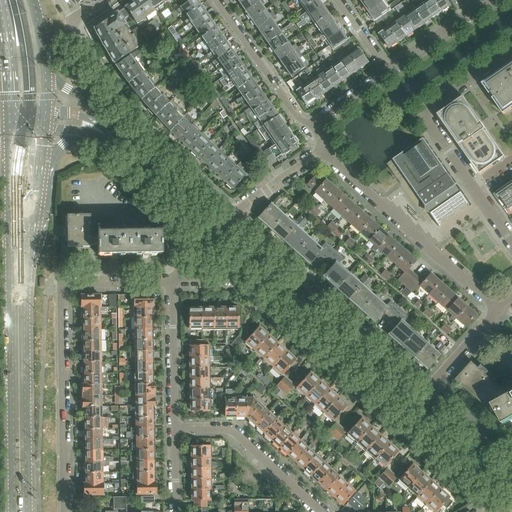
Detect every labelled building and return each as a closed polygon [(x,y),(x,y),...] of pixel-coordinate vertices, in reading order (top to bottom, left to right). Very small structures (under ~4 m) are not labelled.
[(136,0),(134,1),(146,17),(155,11),(154,10),(147,0),(136,0)] [(147,0),(154,10),(163,4),(160,0),(147,0)] [(180,8),(176,11),(179,14),(183,11),(186,15),(200,6),(199,5),(200,4),(198,1),(196,1),(195,0),(191,0),(187,3),(180,8)] [(258,0),(244,0),(239,4),(242,9),(243,8),(245,11),(259,2),(258,0)] [(296,0),(303,8),(314,0),(296,0)] [(320,3),(321,3),(318,0),(314,0),(303,8),(308,16),(322,7),(320,3)] [(364,7),(363,7),(367,12),(381,2),(380,0),(366,0),(362,3),(364,7)] [(431,0),(426,0),(421,4),(431,18),(435,16),(436,16),(438,14),(439,13),(440,12),(431,0)] [(431,0),(440,12),(442,11),(443,11),(446,9),(447,7),(449,6),(444,0),(431,0)] [(130,3),(125,7),(125,8),(136,24),(146,17),(134,1),(131,3),(130,3)] [(245,11),(248,15),(247,15),(250,20),(265,10),(259,2),(245,11)] [(381,2),(367,12),(370,17),(371,17),(373,20),(387,10),(381,2)] [(421,4),(413,10),(423,24),(424,23),(425,23),(428,22),(428,20),(431,18),(421,4)] [(186,15),(188,19),(184,22),(187,26),(205,13),(203,10),(203,9),(202,6),(200,6),(186,15)] [(288,7),(284,9),(288,15),(289,16),(290,17),(293,15),(288,7)] [(322,7),(308,16),(314,24),(329,14),(325,9),(324,10),(322,7)] [(265,10),(250,20),(254,25),(255,25),(257,28),(271,18),(265,10)] [(413,10),(404,16),(414,30),(417,28),(419,28),(421,26),(422,25),(423,24),(413,10)] [(95,31),(95,32),(95,33),(97,37),(98,37),(100,41),(120,27),(120,28),(125,25),(117,13),(108,19),(108,18),(102,22),(102,23),(100,25),(99,24),(96,27),(97,27),(95,28),(95,31)] [(210,20),(210,18),(208,16),(207,16),(205,13),(187,26),(189,29),(193,26),(196,30),(210,20)] [(334,23),(332,20),(332,19),(329,14),(314,24),(320,33),(334,23)] [(404,16),(396,22),(405,36),(407,35),(408,35),(410,34),(411,32),(414,30),(404,16)] [(257,28),(259,31),(258,32),(262,37),(277,26),(271,18),(257,28)] [(154,20),(149,23),(154,30),(159,27),(154,20)] [(210,20),(196,30),(199,34),(194,37),(197,40),(215,28),(213,25),(214,24),(212,21),(211,21),(210,20)] [(396,22),(387,28),(397,42),(398,41),(399,42),(402,40),(402,38),(405,36),(396,22)] [(149,23),(145,26),(150,33),(154,30),(149,23)] [(334,23),(320,33),(325,41),(340,31),(337,25),(336,26),(334,23)] [(277,26),(262,37),(265,42),(266,41),(268,44),(282,34),(277,26)] [(101,42),(100,42),(103,48),(104,48),(107,53),(130,37),(126,32),(125,32),(124,33),(120,28),(120,27),(100,41),(101,42)] [(220,34),(220,33),(218,31),(217,30),(215,28),(197,40),(199,44),(204,41),(206,45),(220,35),(220,34)] [(380,30),(377,32),(388,48),(390,47),(392,47),(395,45),(395,43),(397,42),(387,28),(382,32),(380,30)] [(340,31),(325,41),(331,49),(345,40),(343,36),(344,36),(340,31)] [(271,47),(270,48),(273,53),(288,43),(285,38),(289,35),(286,32),(282,34),(268,44),(271,47)] [(220,35),(206,45),(209,49),(205,52),(207,55),(225,42),(224,40),(224,38),(222,36),(221,36),(220,35)] [(130,37),(107,53),(110,58),(109,58),(113,65),(114,64),(135,49),(132,44),(132,43),(133,42),(130,37)] [(311,39),(308,41),(313,49),(317,47),(311,39)] [(225,42),(207,55),(210,59),(214,56),(217,60),(231,50),(230,49),(230,48),(229,45),(227,45),(225,42)] [(288,43),(273,53),(277,58),(278,58),(280,61),(296,49),(297,48),(295,45),(291,47),(288,43)] [(353,52),(348,55),(358,69),(360,68),(362,68),(364,66),(365,65),(367,63),(356,47),(352,50),(353,52)] [(282,64),(281,64),(285,69),(299,59),(302,57),(296,49),(280,61),(282,64)] [(236,57),(234,55),(234,53),(232,51),(231,51),(231,50),(217,60),(219,64),(215,67),(217,70),(236,57)] [(131,55),(115,66),(122,75),(121,76),(125,82),(126,81),(128,84),(143,72),(131,55)] [(348,55),(340,61),(349,75),(353,73),(354,73),(357,71),(357,70),(358,69),(348,55)] [(236,57),(217,70),(220,73),(224,71),(227,74),(241,65),(240,64),(241,63),(239,60),(238,60),(236,57)] [(299,59),(285,69),(288,75),(289,74),(291,77),(305,68),(299,59)] [(340,61),(331,67),(341,81),(342,81),(343,81),(346,79),(346,78),(349,75),(340,61)] [(511,63),(482,84),(490,95),(491,94),(494,98),(493,99),(504,115),(504,114),(510,124),(511,122),(511,63)] [(230,78),(225,81),(228,85),(246,72),(244,69),(244,68),(243,66),(241,65),(227,74),(230,78)] [(331,67),(322,73),(332,87),(335,85),(337,85),(339,83),(340,82),(341,81),(331,67)] [(130,86),(128,87),(133,93),(134,92),(141,100),(155,88),(143,72),(128,84),(130,86)] [(246,72),(228,85),(230,88),(234,85),(237,89),(251,79),(251,77),(249,75),(248,75),(246,72)] [(322,73),(314,79),(324,93),(325,93),(326,93),(328,91),(329,90),(332,87),(322,73)] [(240,93),(236,96),(238,100),(256,87),(254,84),(255,83),(253,80),(252,80),(251,79),(237,89),(240,93)] [(314,79),(305,85),(315,99),(316,99),(317,99),(320,97),(320,96),(324,93),(314,79)] [(290,80),(286,83),(292,92),(295,90),(296,89),(290,80)] [(296,89),(295,90),(306,106),(308,104),(310,104),(313,102),(313,101),(315,99),(305,85),(300,89),(299,87),(296,89)] [(256,87),(238,100),(240,103),(245,100),(247,104),(261,94),(261,92),(260,90),(258,89),(256,87)] [(149,109),(147,110),(152,115),(153,114),(155,116),(169,103),(155,88),(141,100),(149,109)] [(219,91),(214,95),(217,99),(218,100),(219,99),(220,101),(224,98),(219,91)] [(261,94),(247,104),(250,108),(246,111),(248,114),(267,102),(265,99),(265,98),(263,95),(262,95),(261,94)] [(464,97),(438,115),(480,175),(505,157),(464,97)] [(224,98),(220,101),(225,109),(229,106),(224,98)] [(157,118),(156,119),(161,125),(162,124),(170,132),(183,117),(183,118),(180,115),(183,112),(172,100),(169,103),(155,116),(157,118)] [(216,100),(210,106),(214,109),(219,104),(216,100)] [(267,102),(248,114),(251,118),(255,115),(258,119),(272,109),(271,108),(272,107),(270,104),(268,104),(267,102)] [(230,107),(226,110),(230,116),(234,113),(230,107)] [(275,114),(275,112),(274,110),(272,110),(272,109),(258,119),(260,123),(255,126),(258,130),(261,128),(277,116),(275,114)] [(223,111),(219,114),(223,119),(227,117),(227,116),(223,111)] [(289,134),(291,133),(288,129),(286,130),(280,121),(282,120),(279,116),(278,117),(277,116),(261,128),(273,146),(269,149),(275,159),(284,152),(285,154),(290,151),(289,149),(296,144),(296,143),(297,142),(294,138),(293,139),(289,134)] [(174,135),(173,137),(177,141),(178,139),(179,140),(192,125),(184,117),(183,117),(170,132),(174,135)] [(179,140),(183,144),(182,145),(186,149),(187,148),(188,148),(201,133),(192,125),(179,140)] [(188,148),(192,152),(191,153),(195,157),(196,156),(197,156),(210,141),(201,133),(188,148)] [(251,135),(246,138),(252,147),(257,144),(251,135)] [(422,138),(391,160),(424,206),(425,206),(430,213),(429,214),(437,225),(468,204),(459,192),(459,193),(454,186),(454,185),(422,138)] [(244,140),(240,145),(246,155),(251,150),(244,140)] [(197,156),(200,160),(199,161),(204,165),(205,164),(206,164),(219,150),(210,141),(197,156)] [(257,144),(252,147),(258,156),(263,153),(257,144)] [(263,153),(258,156),(265,166),(275,159),(269,149),(263,153)] [(209,168),(208,169),(213,173),(214,172),(228,158),(219,150),(206,164),(209,168)] [(214,172),(218,176),(217,177),(222,181),(223,180),(223,181),(237,166),(228,158),(214,172)] [(227,184),(226,185),(230,189),(231,188),(232,189),(238,183),(239,182),(241,183),(248,176),(237,166),(223,181),(227,184)] [(313,178),(307,185),(315,192),(321,185),(313,178)] [(315,192),(315,193),(324,200),(334,189),(326,181),(326,180),(321,185),(315,192)] [(511,193),(506,185),(493,195),(500,204),(503,202),(509,210),(511,208),(511,193)] [(343,197),(335,189),(335,188),(334,189),(324,200),(333,208),(343,197)] [(333,208),(342,216),(353,204),(352,205),(344,197),(344,196),(343,197),(333,208)] [(259,218),(272,229),(271,230),(283,217),(271,206),(272,205),(271,204),(258,219),(259,219),(259,218)] [(353,204),(342,216),(351,224),(362,212),(361,213),(352,205),(353,205),(353,204)] [(351,224),(360,233),(371,220),(370,220),(370,221),(361,213),(362,213),(362,212),(351,224)] [(90,216),(67,216),(67,248),(90,247),(90,245),(90,237),(90,216)] [(284,240),(283,241),(284,242),(296,228),(283,217),(271,230),(272,230),(284,240)] [(371,220),(360,233),(369,241),(380,229),(379,228),(379,229),(370,221),(371,221),(371,220)] [(296,228),(284,242),(285,241),(297,252),(296,253),(308,239),(296,228)] [(380,229),(369,241),(378,249),(389,237),(388,236),(388,237),(379,229),(380,229)] [(161,231),(129,232),(130,255),(162,254),(161,235),(164,235),(164,232),(161,232),(161,231)] [(129,232),(97,232),(97,237),(97,245),(97,255),(130,255),(129,232)] [(378,249),(387,257),(397,245),(398,245),(397,244),(397,245),(388,237),(389,237),(378,249)] [(309,263),(309,264),(318,254),(325,261),(335,250),(328,244),(323,248),(322,247),(320,249),(308,239),(296,253),(297,252),(309,263)] [(387,257),(396,265),(406,253),(407,253),(406,252),(406,253),(397,245),(387,257)] [(324,277),(337,287),(336,288),(336,289),(348,275),(337,265),(339,263),(338,261),(342,256),(335,250),(325,261),(332,267),(323,277),(324,277)] [(406,253),(396,265),(404,272),(408,269),(416,261),(415,260),(415,261),(406,253)] [(399,279),(404,284),(413,274),(408,269),(404,272),(404,273),(399,279)] [(413,274),(404,284),(407,286),(409,288),(418,278),(413,274)] [(420,286),(429,294),(440,282),(439,282),(439,283),(430,275),(431,274),(423,282),(420,286)] [(349,299),(348,300),(361,286),(348,275),(336,289),(337,288),(349,299)] [(365,275),(360,280),(363,283),(368,278),(365,275)] [(368,278),(363,283),(367,287),(372,281),(368,278)] [(423,282),(418,278),(409,288),(412,291),(414,293),(420,287),(420,286),(423,282)] [(439,283),(440,282),(429,294),(438,302),(449,290),(448,290),(448,291),(439,283)] [(350,299),(362,310),(361,311),(373,297),(361,286),(348,300),(350,299)] [(407,286),(401,293),(406,298),(412,291),(409,288),(407,286)] [(449,290),(438,302),(447,310),(458,298),(457,298),(457,299),(448,291),(449,290)] [(81,296),(81,297),(79,297),(79,302),(81,302),(81,307),(83,307),(83,308),(100,308),(100,295),(81,296)] [(133,295),(131,295),(131,307),(133,307),(133,308),(151,307),(151,306),(153,306),(153,301),(155,301),(154,296),(153,296),(153,295),(133,295)] [(374,321),(374,322),(383,312),(390,319),(400,308),(393,302),(388,307),(387,305),(385,307),(373,297),(361,311),(362,310),(374,321)] [(458,298),(447,310),(456,318),(467,306),(466,306),(466,307),(457,299),(458,298)] [(225,308),(226,328),(238,328),(242,327),(245,317),(240,316),(240,309),(238,309),(238,308),(237,308),(237,306),(230,307),(230,308),(225,308)] [(467,306),(456,318),(464,326),(464,327),(476,314),(475,314),(475,315),(466,307),(467,306)] [(151,307),(133,308),(134,318),(153,318),(153,312),(151,312),(151,307)] [(189,320),(188,320),(188,327),(189,327),(189,329),(202,328),(201,308),(197,308),(197,307),(190,307),(190,309),(189,309),(189,320)] [(202,308),(201,308),(202,328),(214,328),(213,308),(209,308),(209,307),(202,307),(202,308)] [(226,328),(225,308),(225,307),(218,307),(218,308),(213,308),(214,328),(226,328)] [(83,308),(83,313),(81,313),(81,319),(101,319),(100,312),(107,312),(107,308),(100,308),(83,308)] [(389,335),(402,346),(401,346),(401,347),(413,333),(402,323),(404,321),(403,319),(407,315),(400,308),(390,319),(397,325),(388,335),(389,336),(389,335)] [(151,325),(153,325),(153,318),(134,318),(134,330),(151,329),(151,325)] [(101,319),(81,319),(81,326),(83,326),(83,330),(101,330),(101,319)] [(257,327),(252,333),(253,334),(245,343),(255,351),(268,336),(265,333),(266,332),(261,327),(260,328),(259,328),(258,328),(257,327)] [(151,329),(134,330),(134,340),(153,340),(153,334),(151,334),(151,329)] [(83,335),(82,335),(82,341),(101,341),(101,330),(83,330),(83,335)] [(414,357),(413,358),(414,358),(426,344),(413,333),(401,347),(402,346),(414,357)] [(430,333),(425,338),(428,341),(433,336),(430,333)] [(274,341),(275,340),(269,335),(268,336),(255,351),(264,359),(277,344),(274,341)] [(239,336),(230,345),(235,350),(244,340),(239,336)] [(151,347),(153,347),(153,340),(134,340),(134,347),(130,347),(130,352),(134,352),(151,351),(151,347)] [(101,341),(82,341),(82,348),(84,348),(84,352),(101,352),(101,341)] [(285,352),(286,350),(281,346),(280,347),(277,344),(264,359),(273,367),(286,352),(285,352)] [(427,368),(426,369),(440,355),(439,354),(438,355),(426,344),(414,358),(415,357),(427,368)] [(190,351),(188,351),(188,357),(190,357),(190,358),(210,357),(210,347),(202,347),(189,347),(190,351)] [(152,357),(153,357),(153,352),(151,352),(151,351),(134,352),(134,358),(130,358),(130,363),(134,363),(152,362),(152,357)] [(84,352),(84,357),(82,357),(82,362),(84,362),(84,363),(101,363),(101,352),(84,352)] [(294,361),(295,360),(294,360),(295,358),(290,354),(289,355),(286,352),(273,367),(282,375),(290,366),(291,367),(296,362),(294,361)] [(243,354),(239,359),(240,361),(243,363),(248,358),(243,354)] [(190,358),(190,361),(189,361),(189,368),(190,368),(210,368),(210,357),(190,358)] [(152,362),(134,363),(134,374),(154,373),(153,367),(152,367),(152,362)] [(481,365),(481,366),(479,368),(472,362),(456,380),(490,410),(494,408),(503,424),(504,423),(511,420),(511,422),(511,421),(511,388),(505,392),(486,375),(488,372),(489,372),(481,365)] [(84,363),(84,368),(82,368),(82,374),(101,374),(101,369),(105,369),(105,363),(101,363),(84,363)] [(240,366),(237,369),(245,378),(246,377),(249,374),(242,367),(240,366)] [(190,372),(189,372),(189,378),(190,378),(190,379),(210,379),(210,368),(190,368),(190,372)] [(152,384),(152,380),(154,380),(154,373),(134,374),(135,384),(152,384)] [(304,378),(305,379),(299,386),(296,383),(294,385),(289,381),(281,391),(286,395),(292,388),(295,391),(297,389),(306,397),(319,382),(316,379),(317,378),(312,373),(311,374),(310,373),(309,374),(308,373),(304,378)] [(101,374),(82,374),(82,381),(84,381),(84,385),(102,385),(107,385),(107,380),(106,380),(106,374),(101,374)] [(285,377),(276,387),(281,391),(289,381),(285,377)] [(190,379),(190,383),(189,383),(189,389),(190,389),(190,390),(210,389),(210,379),(190,379)] [(328,390),(325,387),(326,386),(321,381),(320,382),(319,382),(306,397),(315,405),(328,390)] [(256,387),(255,388),(261,393),(265,389),(259,383),(256,387)] [(152,384),(135,384),(135,395),(154,395),(154,390),(156,390),(156,385),(154,385),(154,384),(152,384)] [(82,386),(80,386),(80,392),(82,391),(82,396),(102,396),(102,385),(84,385),(82,385),(82,386)] [(190,393),(189,393),(189,399),(190,399),(190,400),(210,400),(210,389),(190,390),(190,393)] [(225,389),(225,397),(225,411),(225,417),(226,417),(226,418),(232,418),(232,417),(236,417),(236,397),(236,389),(225,389)] [(328,390),(315,405),(324,413),(337,398),(337,397),(338,396),(332,391),(331,393),(328,390)] [(154,406),(156,405),(156,400),(154,400),(154,395),(135,395),(135,407),(152,406),(152,407),(154,407),(154,406)] [(84,407),(102,407),(102,396),(82,396),(82,401),(81,401),(81,406),(82,406),(82,407),(84,407)] [(246,417),(246,416),(246,397),(236,397),(236,417),(237,417),(237,418),(243,418),(243,417),(246,417)] [(246,416),(246,417),(251,421),(250,422),(254,426),(255,426),(256,426),(269,411),(253,397),(246,397),(246,416)] [(337,398),(324,413),(333,421),(341,412),(342,413),(347,408),(346,407),(346,406),(346,405),(347,404),(341,399),(340,401),(337,398)] [(190,404),(189,404),(189,410),(190,410),(190,411),(202,411),(202,412),(209,412),(209,411),(211,411),(210,400),(190,400),(190,404)] [(152,406),(135,407),(130,407),(131,411),(135,411),(135,418),(154,417),(154,411),(152,411),(152,407),(152,406)] [(84,407),(85,412),(83,412),(83,418),(102,418),(102,407),(84,407)] [(303,409),(298,415),(302,419),(307,413),(303,409)] [(258,429),(262,434),(263,433),(264,433),(277,418),(269,411),(256,426),(258,429)] [(153,424),(154,424),(154,417),(135,418),(135,429),(153,428),(153,424)] [(102,418),(83,418),(83,425),(85,425),(85,429),(102,429),(107,429),(107,418),(102,418)] [(266,436),(265,437),(270,441),(271,440),(285,426),(277,418),(264,433),(266,436)] [(309,419),(306,422),(311,427),(314,423),(309,419)] [(350,432),(348,434),(357,442),(370,427),(367,424),(368,423),(363,419),(362,420),(361,419),(360,420),(359,419),(355,424),(356,425),(354,427),(353,426),(349,431),(350,432)] [(336,423),(327,432),(332,437),(341,427),(336,423)] [(271,440),(274,443),(273,444),(278,448),(279,447),(279,448),(293,433),(285,426),(271,440)] [(341,427),(332,437),(337,441),(345,431),(341,427)] [(376,432),(377,431),(372,427),(371,428),(370,427),(357,442),(366,450),(379,435),(376,432)] [(153,428),(135,429),(131,429),(131,440),(135,440),(153,439),(153,438),(155,438),(155,433),(153,433),(153,428)] [(102,429),(85,429),(85,430),(83,430),(83,435),(85,435),(85,440),(102,440),(102,429)] [(279,448),(282,450),(281,451),(286,455),(286,454),(287,455),(300,440),(293,433),(279,448)] [(379,435),(366,450),(375,458),(388,443),(389,442),(384,437),(383,438),(379,435)] [(153,439),(135,440),(135,443),(132,443),(133,451),(136,451),(155,450),(155,444),(153,444),(153,439)] [(102,440),(85,440),(85,445),(83,445),(83,451),(103,451),(102,440)] [(290,457),(289,458),(293,462),(294,461),(295,462),(308,447),(300,440),(287,455),(290,457)] [(397,452),(397,451),(398,450),(392,445),(391,446),(388,443),(375,458),(384,467),(385,465),(387,466),(391,461),(390,460),(392,457),(393,459),(398,453),(397,452)] [(297,464),(297,465),(301,469),(302,468),(303,469),(316,454),(311,450),(314,447),(311,444),(308,447),(295,462),(297,464)] [(191,447),(191,448),(190,448),(190,454),(191,454),(191,458),(211,458),(211,447),(209,447),(209,446),(203,446),(203,447),(191,447)] [(155,450),(136,451),(136,457),(130,457),(130,462),(136,462),(153,461),(153,457),(155,457),(155,450)] [(103,451),(83,451),(83,458),(85,458),(85,462),(109,462),(109,457),(103,457),(103,451)] [(303,469),(305,471),(304,472),(309,476),(310,475),(310,476),(324,461),(316,454),(303,469)] [(347,454),(344,457),(349,462),(352,459),(347,454)] [(191,458),(191,459),(190,459),(190,465),(191,465),(191,469),(211,468),(217,468),(217,463),(211,463),(211,458),(191,458)] [(349,465),(341,458),(339,460),(347,467),(349,465)] [(358,459),(353,465),(356,468),(362,462),(358,459)] [(153,461),(136,462),(136,473),(155,472),(155,466),(153,466),(153,461)] [(313,478),(312,479),(317,484),(318,483),(332,468),(324,461),(310,476),(313,478)] [(85,467),(84,467),(84,473),(103,473),(107,473),(107,466),(109,466),(109,462),(85,462),(85,467)] [(406,470),(407,471),(399,480),(408,488),(421,473),(418,470),(419,469),(414,464),(413,466),(412,465),(412,466),(410,465),(406,470)] [(191,469),(190,469),(190,476),(191,475),(191,479),(211,479),(211,468),(191,469)] [(321,486),(320,486),(325,491),(325,490),(326,490),(339,475),(332,468),(318,483),(321,486)] [(378,478),(374,484),(378,488),(392,473),(387,469),(378,478)] [(153,483),(153,479),(155,479),(155,472),(136,473),(136,483),(153,483)] [(421,473),(408,488),(417,496),(430,481),(427,478),(428,477),(423,472),(422,474),(421,473)] [(103,473),(84,473),(84,480),(86,480),(86,484),(103,484),(103,473)] [(392,473),(378,488),(383,492),(388,487),(397,477),(392,473)] [(326,490),(329,493),(328,494),(332,498),(333,497),(334,497),(347,483),(339,475),(326,490)] [(192,480),(190,480),(190,486),(192,486),(192,490),(212,490),(211,479),(191,479),(192,480)] [(337,500),(336,501),(340,505),(341,504),(342,505),(345,502),(356,490),(350,486),(353,482),(350,479),(347,483),(334,497),(337,500)] [(439,489),(440,488),(435,483),(434,484),(430,481),(417,496),(426,504),(439,489)] [(153,483),(136,483),(136,495),(156,495),(156,494),(157,493),(157,488),(156,488),(155,483),(153,483)] [(84,484),(84,489),(82,489),(82,495),(84,495),(84,496),(103,495),(103,484),(86,484),(84,484)] [(439,489),(426,504),(434,511),(435,511),(442,505),(446,509),(452,502),(448,498),(449,497),(448,497),(449,496),(444,491),(443,492),(439,489)] [(192,491),(190,491),(191,497),(192,497),(192,501),(194,501),(206,501),(212,500),(212,490),(192,490),(192,491)] [(356,511),(362,511),(362,496),(358,492),(347,503),(356,511)]
